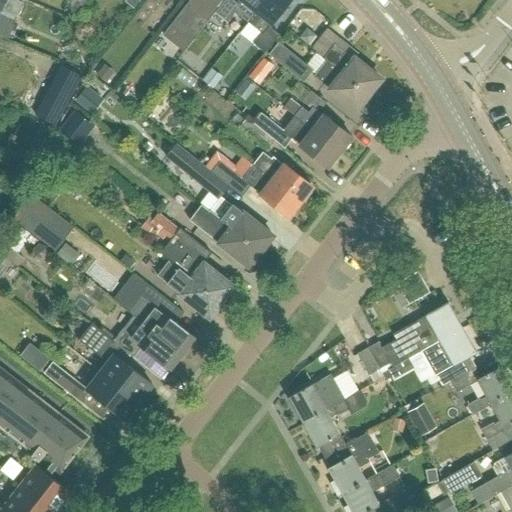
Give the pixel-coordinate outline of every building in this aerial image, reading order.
[(15,18),(21,3),(15,0),(0,0),(0,12),(1,14),(2,12),(15,18)] [(68,0),(73,17),(87,0),(68,0)] [(188,0),(189,1),(162,36),(184,52),(214,13),(223,1),(221,0),(188,0)] [(223,0),(223,1),(214,13),(227,23),(228,21),(235,12),(247,22),(248,20),(264,0),(241,0),(238,5),(232,0),(223,0)] [(264,0),(248,20),(262,31),(260,33),(252,43),(265,53),(279,35),(271,28),(267,26),(270,22),(271,21),(272,22),(289,0),(264,0)] [(0,14),(0,32),(13,36),(18,19),(0,14)] [(304,82),(314,70),(279,42),(270,54),(304,82)] [(334,44),(323,58),(326,60),(334,66),(368,94),(380,78),(354,57),(353,58),(345,52),(334,44)] [(326,60),(315,74),(331,86),(330,88),(356,109),(368,94),(334,66),(326,60)] [(80,75),(62,66),(36,115),(55,125),(80,75)] [(202,80),(212,88),(218,79),(209,71),(202,80)] [(99,98),(87,88),(76,101),(88,111),(99,98)] [(301,102),(311,109),(313,107),(318,112),(325,104),(309,92),(301,102)] [(302,122),(339,151),(351,135),(324,114),(323,116),(318,112),(313,107),(311,109),(309,112),(291,98),(284,106),(295,114),(294,116),(302,122)] [(84,144),(98,124),(80,111),(66,131),(84,144)] [(339,151),(302,122),(294,116),(283,131),(260,113),(253,122),(276,140),(283,146),(291,136),(301,144),(300,145),(327,166),(339,151)] [(269,149),(276,140),(253,122),(247,118),(240,126),(269,149)] [(102,147),(110,136),(98,127),(89,138),(102,147)] [(201,185),(212,171),(177,143),(166,157),(201,185)] [(262,170),(301,200),(312,185),(285,163),(284,165),(273,156),(272,158),(263,151),(254,163),(262,170)] [(220,161),(212,171),(243,196),(251,186),(220,161)] [(27,186),(35,170),(20,162),(12,178),(27,186)] [(262,170),(254,163),(253,163),(242,177),(261,192),(260,194),(288,216),(301,200),(262,170)] [(56,250),(75,226),(31,192),(12,216),(56,250)] [(222,220),(261,251),(274,235),(243,211),(243,212),(234,205),(234,206),(221,196),(210,210),(222,220)] [(261,251),(222,220),(210,210),(205,206),(193,221),(219,242),(249,266),(261,251)] [(0,252),(13,262),(12,262),(18,266),(24,257),(18,253),(33,234),(14,219),(0,236),(0,252)] [(234,286),(204,262),(212,252),(180,227),(160,252),(174,263),(183,270),(183,271),(222,301),(234,286)] [(0,278),(12,262),(13,262),(0,252),(0,278)] [(222,301),(183,271),(183,270),(174,263),(163,276),(173,284),(171,285),(180,292),(179,293),(210,317),(222,301)] [(404,294),(424,282),(419,271),(398,284),(402,291),(404,294)] [(424,282),(404,294),(410,305),(430,292),(424,282)] [(391,297),(402,291),(398,284),(387,289),(391,297)] [(130,311),(182,352),(194,336),(163,312),(163,313),(142,296),(130,311)] [(393,366),(421,350),(463,327),(449,302),(425,315),(411,323),(417,334),(400,343),(397,338),(382,347),(391,363),(393,366)] [(169,367),(182,352),(130,311),(130,312),(134,315),(114,340),(92,322),(91,323),(133,356),(142,345),(169,367)] [(133,356),(91,323),(79,339),(107,361),(100,371),(113,381),(138,401),(152,383),(127,363),(126,364),(113,353),(119,346),(133,356)] [(450,380),(474,367),(469,357),(477,352),(463,327),(421,350),(435,375),(444,370),(450,380)] [(368,347),(381,369),(391,363),(382,347),(379,341),(368,347)] [(370,374),(381,369),(368,347),(358,353),(370,374)] [(50,359),(42,353),(33,364),(41,370),(50,359)] [(71,394),(80,382),(54,361),(44,372),(71,394)] [(491,404),(511,392),(511,385),(501,366),(480,377),(474,367),(450,380),(456,392),(477,379),(487,396),(481,399),(480,397),(467,405),(473,414),(491,404)] [(53,511),(70,492),(49,476),(55,468),(60,472),(62,469),(63,469),(74,455),(74,456),(75,455),(74,454),(85,440),(87,437),(0,369),(0,424),(34,451),(31,455),(34,457),(33,457),(36,459),(39,461),(42,457),(50,464),(44,472),(37,466),(5,507),(0,503),(0,511),(53,511)] [(138,401),(113,381),(100,371),(86,388),(125,418),(138,401)] [(327,408),(344,399),(336,384),(331,374),(313,384),(312,383),(289,397),(303,422),(327,408)] [(325,456),(346,444),(331,416),(337,413),(338,415),(349,409),(351,413),(366,406),(368,401),(361,389),(344,399),(327,408),(303,422),(317,447),(319,446),(325,456)] [(511,392),(491,404),(500,421),(495,424),(494,422),(481,429),(487,439),(486,439),(492,450),(511,439),(511,426),(511,425),(511,392)] [(342,493),(366,479),(359,467),(370,460),(368,457),(379,451),(368,431),(346,444),(325,456),(330,466),(328,467),(342,493)] [(493,496),(501,492),(511,485),(511,452),(494,463),(492,467),(497,476),(486,482),(493,496)] [(449,493),(480,475),(472,462),(442,480),(445,486),(449,493)] [(389,511),(392,511),(411,502),(405,490),(379,504),(370,488),(376,484),(377,486),(389,479),(384,469),(366,479),(342,493),(352,511),(388,511),(389,511)] [(511,485),(501,492),(509,507),(511,511),(511,485)] [(389,511),(388,511),(416,511),(411,502),(392,511),(389,511)]
